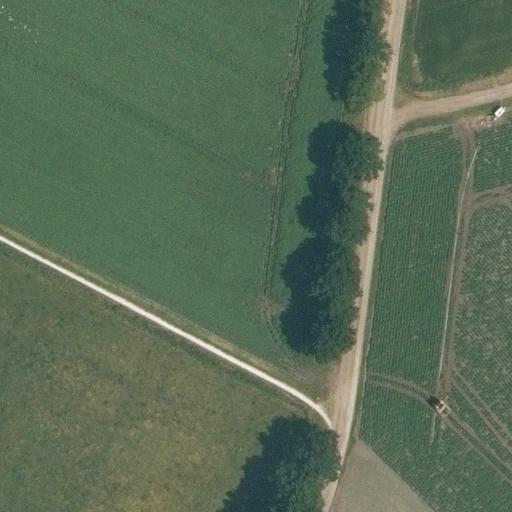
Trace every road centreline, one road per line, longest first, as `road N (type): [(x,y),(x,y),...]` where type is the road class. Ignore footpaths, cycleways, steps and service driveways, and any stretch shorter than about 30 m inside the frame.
road 1 (track): [(334,416),(389,0)]
road 2 (track): [(511,88),(407,114),(373,113)]
